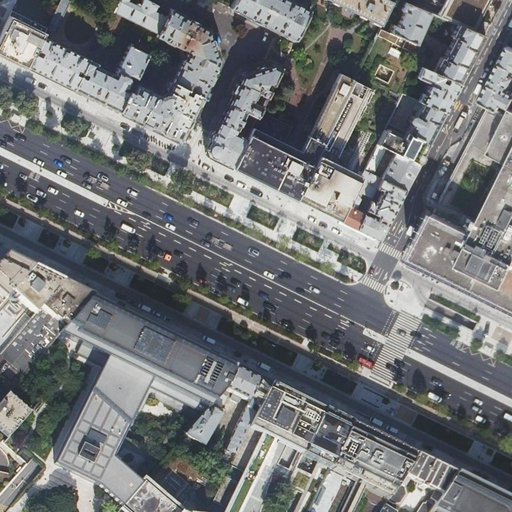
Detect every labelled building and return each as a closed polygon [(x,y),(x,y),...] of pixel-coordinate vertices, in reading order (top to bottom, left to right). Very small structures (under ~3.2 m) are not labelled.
[(0,0),(0,32),(11,11),(16,0),(3,0),(2,3),(0,1),(0,0)] [(159,33),(167,17),(156,11),(159,6),(148,0),(118,0),(113,11),(159,33)] [(235,0),(231,8),(251,18),(251,19),(254,20),(256,21),(259,22),(260,24),(262,23),(295,40),(310,10),(292,0),(291,0),(235,0)] [(389,0),(331,0),(382,25),(393,2),(389,0)] [(448,0),(440,16),(457,24),(474,31),(489,0),(448,0)] [(417,43),(432,13),(405,1),(401,9),(404,11),(397,25),(395,24),(391,32),(417,43)] [(59,26),(68,6),(60,2),(50,22),(59,26)] [(209,30),(172,8),(170,11),(167,17),(159,33),(157,37),(166,41),(165,42),(173,46),(173,45),(186,51),(187,54),(184,60),(183,60),(173,82),(203,96),(219,62),(215,49),(209,30)] [(43,36),(48,27),(11,11),(0,32),(0,52),(29,66),(43,36)] [(474,31),(457,24),(451,36),(453,38),(443,58),(440,57),(433,71),(460,84),(485,36),(474,31)] [(398,100),(402,93),(416,64),(423,51),(425,47),(417,43),(391,32),(381,27),(354,81),(295,198),(339,219),(361,175),(353,171),(358,162),(358,161),(361,156),(369,159),(377,143),(384,130),(387,123),(390,116),(398,100)] [(29,66),(74,89),(89,59),(43,36),(29,66)] [(106,41),(100,38),(95,47),(101,50),(106,41)] [(74,89),(120,111),(129,92),(122,88),(123,86),(125,86),(128,85),(131,80),(130,79),(129,77),(128,76),(129,74),(137,77),(142,67),(148,54),(149,54),(129,44),(114,74),(97,65),(98,63),(89,59),(74,89)] [(511,46),(508,45),(480,99),(491,105),(499,109),(502,103),(511,107),(511,104),(511,90),(505,87),(507,84),(510,85),(511,80),(511,75),(511,73),(511,46)] [(422,66),(428,54),(423,51),(416,64),(422,66)] [(142,67),(148,69),(152,59),(152,56),(148,54),(142,67)] [(276,77),(282,66),(273,62),(261,66),(243,72),(230,98),(222,113),(206,147),(206,148),(206,149),(206,150),(206,151),(207,152),(207,153),(208,155),(225,163),(232,167),(246,137),(234,131),(235,128),(236,128),(245,111),(256,117),(260,110),(262,106),(253,102),(257,93),(266,97),(270,90),(265,88),(268,83),(270,82),(273,84),(276,77)] [(460,84),(433,71),(422,66),(417,77),(430,83),(425,93),(423,93),(419,101),(445,112),(460,84)] [(143,79),(148,69),(142,67),(137,77),(136,79),(139,81),(143,79)] [(246,137),(232,167),(263,182),(295,198),(354,81),(340,74),(309,135),(308,134),(300,150),(284,143),(292,127),(260,110),(256,117),(246,137)] [(191,120),(203,96),(173,82),(170,82),(169,82),(166,89),(167,91),(170,92),(168,96),(169,100),(166,101),(164,102),(161,96),(159,95),(157,94),(157,93),(140,85),(138,85),(137,85),(136,86),(135,86),(133,85),(129,92),(120,111),(141,122),(142,123),(141,124),(145,126),(147,127),(148,126),(150,126),(179,141),(181,140),(191,120)] [(409,96),(402,93),(398,100),(401,102),(403,102),(407,100),(409,96)] [(429,143),(445,112),(419,101),(417,100),(413,109),(417,111),(415,115),(414,115),(413,115),(412,115),(411,116),(411,115),(409,120),(409,121),(410,121),(410,122),(410,123),(411,123),(411,124),(407,132),(429,143)] [(511,104),(511,107),(508,113),(499,109),(491,105),(479,129),(475,138),(461,163),(446,192),(436,211),(426,231),(413,256),(433,266),(431,268),(442,274),(454,280),(456,277),(482,290),(511,304),(511,104)] [(394,118),(390,116),(387,123),(395,127),(397,123),(396,120),(394,118)] [(419,164),(429,143),(407,132),(406,132),(403,136),(406,138),(404,144),(400,145),(397,143),(398,141),(397,141),(398,139),(397,136),(384,130),(377,143),(386,147),(395,152),(419,164)] [(369,159),(364,170),(373,174),(386,147),(377,143),(369,159)] [(405,190),(419,164),(395,152),(381,178),(405,190)] [(361,175),(339,219),(357,228),(370,201),(378,186),(381,178),(373,174),(364,170),(361,175)] [(381,178),(378,186),(383,189),(376,203),(370,201),(357,228),(368,234),(379,239),(387,226),(405,190),(381,178)] [(10,249),(8,253),(7,253),(0,260),(0,292),(6,298),(11,292),(34,266),(23,260),(24,258),(17,254),(10,249)] [(34,266),(11,292),(36,312),(63,280),(34,266)] [(78,287),(63,280),(36,312),(0,353),(0,374),(13,386),(19,380),(57,335),(59,334),(93,295),(78,287)] [(117,502),(122,507),(123,505),(136,491),(140,486),(142,483),(140,481),(138,483),(136,481),(137,479),(135,477),(133,479),(130,476),(132,475),(129,472),(128,474),(125,472),(127,470),(124,468),(123,470),(120,468),(122,466),(119,464),(118,466),(115,463),(116,461),(113,458),(123,437),(147,387),(203,413),(209,407),(224,389),(236,365),(149,322),(121,308),(93,295),(59,334),(80,344),(75,354),(101,367),(54,463),(66,469),(96,484),(99,486),(100,484),(103,486),(101,488),(104,490),(106,489),(108,491),(107,493),(109,495),(111,493),(113,495),(112,497),(114,499),(116,497),(118,500),(117,502)] [(243,369),(236,365),(224,389),(209,407),(203,413),(186,434),(204,445),(223,413),(222,413),(224,409),(221,407),(226,399),(229,392),(232,393),(230,397),(230,400),(236,403),(239,402),(241,398),(248,402),(246,406),(245,406),(219,460),(230,465),(270,382),(263,378),(253,374),(243,369)] [(291,393),(270,382),(230,465),(207,511),(237,511),(274,440),(278,442),(301,453),(323,408),(304,399),(291,393)] [(0,402),(0,401),(0,430),(2,432),(8,438),(29,413),(7,394),(0,402)] [(351,422),(323,408),(301,453),(330,467),(351,422)] [(417,454),(351,422),(330,467),(356,480),(340,511),(379,511),(380,511),(385,505),(387,500),(389,498),(417,454)] [(442,467),(417,454),(389,498),(387,500),(393,504),(400,503),(406,494),(404,485),(409,478),(418,482),(416,486),(423,490),(425,486),(435,491),(429,500),(427,499),(425,501),(423,502),(416,511),(428,511),(453,475),(454,473),(442,467)] [(469,483),(453,475),(428,511),(511,511),(511,507),(510,503),(469,483)] [(180,511),(179,511),(144,481),(142,483),(140,486),(136,491),(123,505),(131,511),(180,511)]
